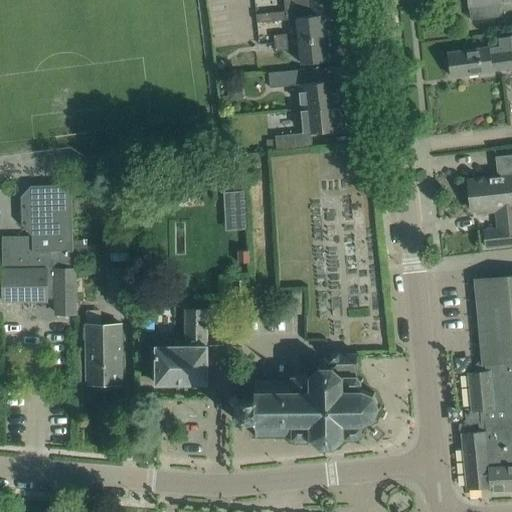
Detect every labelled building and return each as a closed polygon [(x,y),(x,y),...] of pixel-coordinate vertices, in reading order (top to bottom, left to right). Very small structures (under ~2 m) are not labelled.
[(332,14),(330,0),(284,0),(285,11),(271,12),(255,14),(256,22),(332,14)] [(511,0),(468,0),(469,5),(470,20),(498,17),(503,12),(502,2),(511,0)] [(334,36),(332,14),(256,22),(288,19),(289,24),(294,27),(297,27),(299,40),(334,36)] [(287,41),(287,34),(273,35),(274,43),(287,41)] [(499,45),(448,53),(451,76),(511,66),(511,52),(510,35),(498,37),(499,45)] [(337,59),(334,36),(299,40),(301,63),(337,59)] [(288,50),(287,41),(274,43),(275,51),(288,50)] [(304,69),(269,73),(270,86),(294,84),(296,96),(301,95),(302,106),(297,107),(297,108),(339,104),(337,79),(306,83),(304,69)] [(341,124),(339,104),(297,108),(298,119),(303,119),(304,132),(275,135),(277,150),(312,147),(311,133),(344,129),(343,123),(341,124)] [(478,179),(469,180),(472,210),(493,208),(494,212),(500,211),(511,209),(511,154),(500,156),(496,156),(499,177),(478,179)] [(21,197),(22,225),(25,229),(32,235),(32,236),(2,237),(3,300),(46,299),(46,297),(56,297),(56,301),(54,301),(54,305),(56,305),(57,313),(75,313),(73,241),(72,241),(71,185),(31,186),(21,197)] [(502,227),(490,229),(492,247),(511,244),(511,209),(500,211),(502,227)] [(249,250),(240,250),(240,264),(249,264),(249,250)] [(132,300),(132,267),(108,268),(109,301),(132,300)] [(486,431),(462,433),(467,488),(490,486),(491,491),(511,489),(511,275),(474,279),(483,364),(485,364),(485,371),(468,373),(472,410),(480,409),(481,422),(485,422),(486,431)] [(175,345),(156,345),(156,363),(156,383),(208,383),(207,344),(222,344),(222,334),(222,324),(222,308),(185,309),(185,340),(175,340),(175,345)] [(86,310),(86,324),(87,384),(122,383),(121,323),(100,323),(100,309),(86,310)] [(330,353),(324,353),(324,358),(319,358),(319,364),(316,365),(317,368),(310,375),(309,375),(309,376),(308,376),(308,372),(295,372),(294,372),(294,376),(293,376),(293,375),(292,375),(290,374),(288,375),(290,377),(290,378),(291,378),(291,380),(242,381),(242,398),(238,398),(238,395),(237,395),(236,393),(233,393),(231,396),(231,399),(233,401),(234,401),(234,414),(232,414),(232,417),(235,417),(235,418),(236,418),(236,421),(239,421),(239,418),(252,418),(252,421),(253,421),(253,422),(253,424),(255,424),(255,433),(255,437),(258,437),(258,434),(291,434),(291,436),(291,438),(289,439),(290,441),(292,439),(294,439),(294,443),(308,442),(309,438),(309,439),(311,439),(320,447),(333,447),(342,439),(343,439),(343,438),(357,438),(362,433),(362,426),(363,426),(363,424),(374,419),(379,406),(374,394),(362,389),(362,387),(361,387),(361,381),(363,380),(362,378),(360,379),(357,376),(358,374),(356,373),(356,370),(357,370),(357,353),(339,353),(339,352),(330,352),(330,353)]
